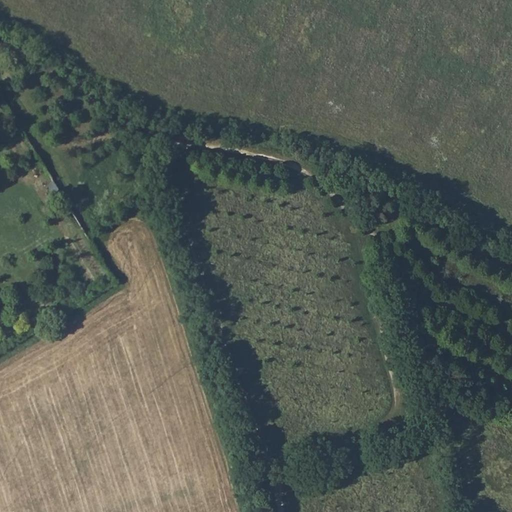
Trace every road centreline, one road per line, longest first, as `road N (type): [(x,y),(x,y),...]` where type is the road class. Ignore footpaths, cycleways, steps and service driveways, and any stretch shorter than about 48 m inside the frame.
road 1 (track): [(0,44),(146,130),(310,176),(422,289),(426,303)]
road 2 (track): [(285,511),(280,474),(308,454),(410,422),(422,398),(393,329),(395,313),(426,303)]
